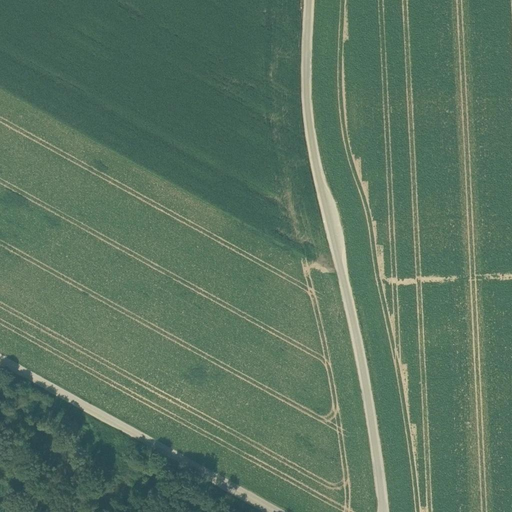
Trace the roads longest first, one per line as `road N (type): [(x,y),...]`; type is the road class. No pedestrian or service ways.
road 1 (unclassified): [(382,511),(350,309),(314,163),(308,0)]
road 2 (track): [(275,511),(0,361)]
